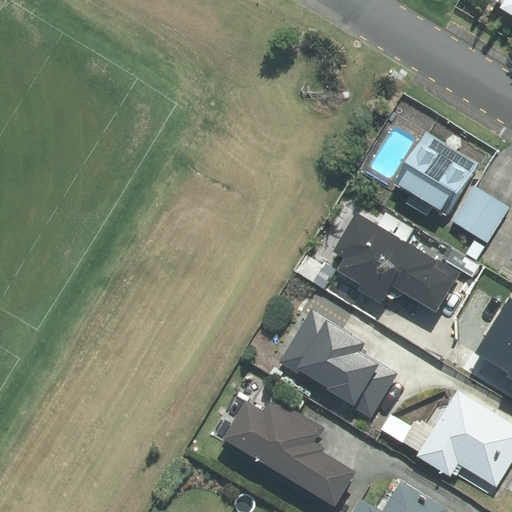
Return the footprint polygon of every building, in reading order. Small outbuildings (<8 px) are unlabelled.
[(511,0),(491,0),(489,4),(511,17),(511,0)] [(407,200),(403,207),(431,223),(435,215),(486,243),(507,207),(466,184),(478,164),(425,134),(393,192),(407,200)] [(460,278),(352,216),(329,256),(341,263),(334,275),(356,288),(353,293),(381,309),(393,290),(438,316),(460,278)] [(330,274),(304,256),(293,272),(319,290),(330,274)] [(511,297),(498,290),(479,324),(506,340),(491,366),(511,377),(511,297)] [(312,311),(280,369),(352,410),(375,368),(356,357),(365,341),(312,311)] [(511,469),(511,428),(454,396),(432,435),(413,424),(404,440),(419,449),(413,460),(449,480),(457,466),(500,491),(511,469)] [(243,408),(220,447),(326,511),(332,511),(354,476),(322,456),(324,453),(312,447),(324,428),(276,399),(263,420),(243,408)] [(373,511),(359,504),(353,511),(444,511),(398,485),(382,511),(373,511)]
